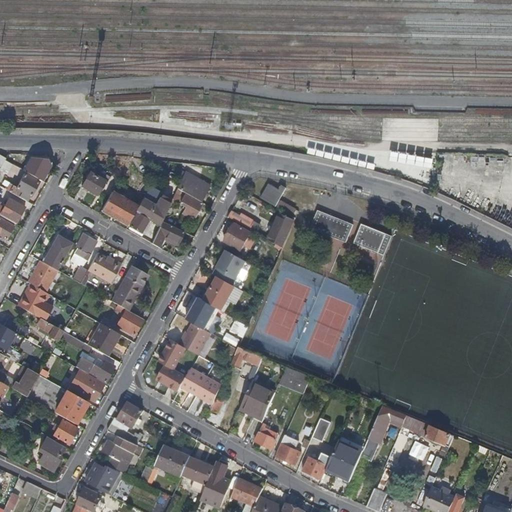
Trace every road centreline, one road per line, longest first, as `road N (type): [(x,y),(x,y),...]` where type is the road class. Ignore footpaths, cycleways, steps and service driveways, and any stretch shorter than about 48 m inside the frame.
road 1 (residential): [(247,157),(383,187),(511,244)]
road 2 (residential): [(351,511),(121,385)]
road 3 (residential): [(81,141),(247,157)]
road 4 (residential): [(185,273),(50,197)]
road 5 (residential): [(247,157),(185,273)]
road 6 (residential): [(185,273),(121,385)]
